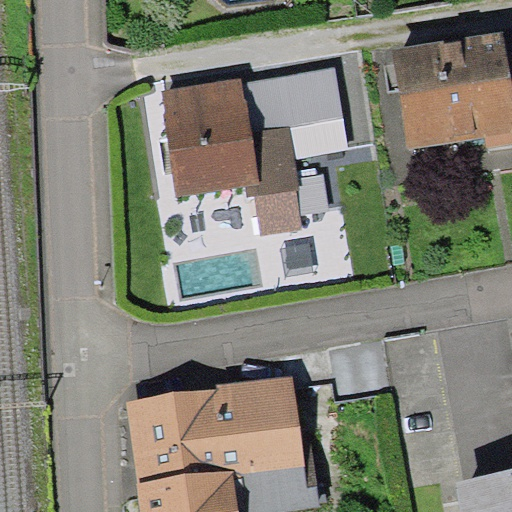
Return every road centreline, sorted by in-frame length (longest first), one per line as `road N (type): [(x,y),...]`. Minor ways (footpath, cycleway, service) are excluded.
road 1 (residential): [(511,15),(79,77)]
road 2 (residential): [(511,287),(87,355)]
road 3 (residential): [(87,355),(79,77)]
road 4 (residential): [(96,511),(87,355)]
